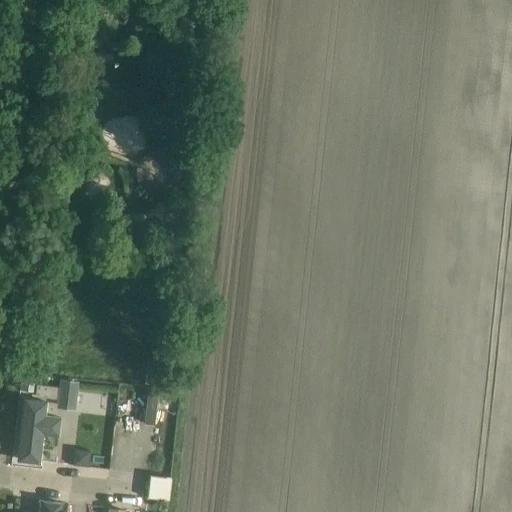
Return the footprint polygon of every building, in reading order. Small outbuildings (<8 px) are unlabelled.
[(165,361),(147,359),(144,384),(162,386),(165,361)] [(34,393),(36,377),(22,375),(20,391),(34,393)] [(73,409),(76,384),(61,382),(58,407),(73,409)] [(35,396),(58,399),(59,387),(36,384),(35,396)] [(24,400),(18,460),(39,462),(42,433),(58,435),(60,417),(44,415),(46,402),(24,400)] [(75,449),(73,464),(88,466),(90,451),(75,449)] [(167,500),(170,478),(150,475),(147,498),(167,500)] [(60,511),(62,503),(41,500),(39,511),(60,511)]
